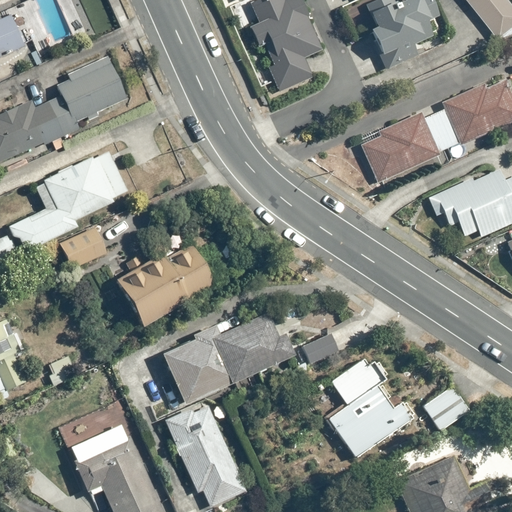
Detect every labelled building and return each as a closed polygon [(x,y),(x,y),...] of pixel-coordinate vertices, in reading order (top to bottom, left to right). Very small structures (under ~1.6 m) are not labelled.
[(285,0),(283,1),(282,0),(259,0),(250,4),(258,24),(249,28),(257,47),(264,44),(274,67),(269,69),(279,92),(311,78),(302,59),(322,51),(307,18),(308,17),(300,0),(285,0)] [(369,32),(385,70),(417,57),(412,45),(432,37),(425,22),(438,17),(430,0),(407,0),(396,5),(393,0),(378,0),(365,5),(376,29),(369,32)] [(464,0),(496,40),(511,27),(511,8),(505,0),(464,0)] [(0,57),(23,47),(9,17),(0,21),(0,57)] [(55,88),(59,96),(72,125),(86,118),(88,122),(98,117),(96,113),(126,100),(107,58),(66,76),(69,82),(55,88)] [(486,91),(484,85),(441,104),(444,112),(459,144),(460,147),(511,124),(511,96),(505,82),(486,91)] [(34,108),(31,101),(0,115),(0,163),(42,144),(43,146),(75,132),(72,125),(59,96),(34,108)] [(444,112),(423,121),(438,154),(459,144),(444,112)] [(420,113),(377,132),(380,137),(360,146),(377,184),(439,156),(438,154),(423,121),(420,113)] [(128,192),(108,152),(33,188),(43,210),(6,228),(11,238),(17,240),(24,254),(77,228),(74,223),(114,204),(112,200),(128,192)] [(511,224),(511,177),(503,181),(499,171),(473,182),(471,179),(427,198),(435,217),(443,214),(449,228),(458,224),(464,238),(477,232),(480,239),(511,224)] [(105,256),(94,229),(57,244),(69,271),(105,256)] [(0,263),(15,257),(6,237),(0,240),(0,263)] [(214,287),(190,245),(164,260),(161,255),(113,282),(141,329),(214,287)] [(294,357),(285,335),(278,338),(268,314),(219,336),(209,340),(230,386),(294,357)] [(0,380),(5,392),(26,383),(13,355),(20,352),(5,321),(0,323),(0,380)] [(209,340),(219,336),(214,326),(191,337),(193,341),(160,356),(183,407),(230,386),(209,340)] [(336,353),(328,333),(296,345),(304,365),(336,353)] [(409,421),(399,405),(391,411),(375,387),(384,381),(371,363),(366,366),(362,360),(329,383),(346,407),(327,420),(354,459),(409,421)] [(452,386),(422,408),(439,433),(470,411),(452,386)] [(191,409),(163,421),(196,495),(201,492),(209,509),(245,492),(207,407),(192,413),(191,409)] [(99,487),(110,511),(163,511),(131,435),(126,437),(122,427),(70,449),(75,462),(72,463),(85,493),(99,487)] [(408,511),(477,511),(473,502),(489,494),(484,483),(469,490),(454,456),(395,483),(408,511)]
